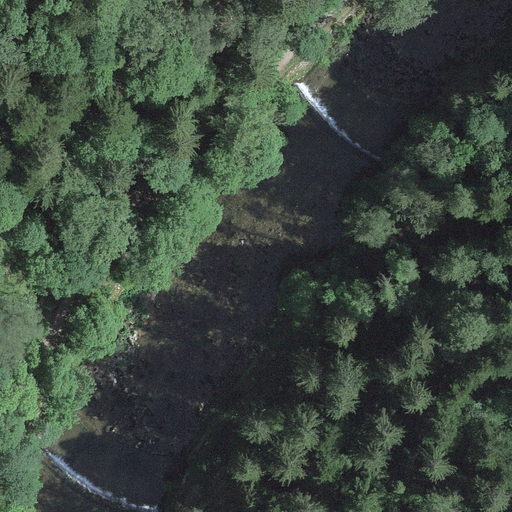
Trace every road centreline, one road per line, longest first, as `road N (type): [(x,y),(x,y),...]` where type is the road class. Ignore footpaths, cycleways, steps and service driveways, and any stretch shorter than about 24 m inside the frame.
road 1 (track): [(511,96),(396,213),(310,316),(189,511)]
road 2 (track): [(20,397),(98,236),(343,0)]
